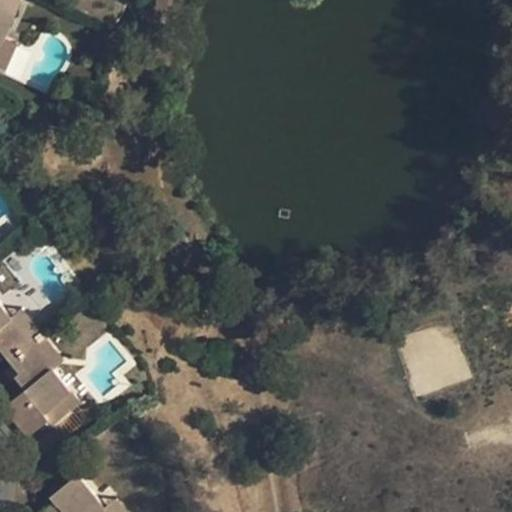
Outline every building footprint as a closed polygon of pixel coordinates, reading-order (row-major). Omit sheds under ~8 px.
[(0,0),(0,56),(3,58),(16,27),(27,0),(0,0)] [(16,27),(3,58),(16,63),(29,33),(16,27)] [(0,342),(2,346),(6,343),(15,355),(37,337),(17,310),(0,288),(0,342)] [(28,301),(17,310),(37,337),(49,328),(28,301)] [(49,328),(37,337),(58,363),(69,354),(49,328)] [(37,337),(15,355),(24,367),(20,370),(31,383),(35,390),(13,406),(32,432),(84,395),(58,363),(37,337)] [(13,406),(35,390),(31,383),(8,400),(13,406)] [(56,500),(38,511),(108,511),(106,509),(80,474),(52,495),(56,500)] [(126,511),(118,500),(106,509),(108,511),(126,511)]
